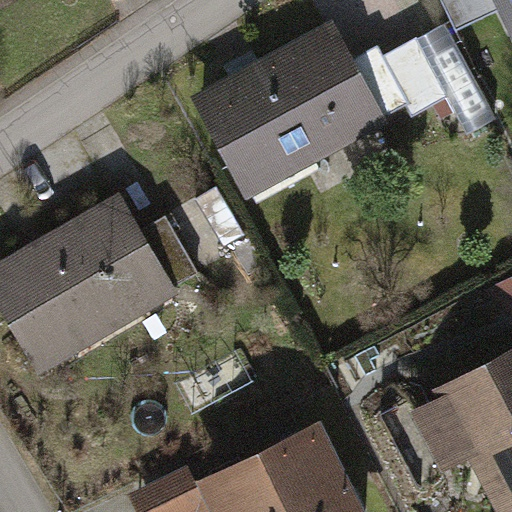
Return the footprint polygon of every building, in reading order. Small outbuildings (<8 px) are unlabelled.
[(428,0),(447,40),(490,21),(479,0),(428,0)] [(511,0),(479,0),(490,21),(505,55),(511,51),(511,0)] [(243,208),(378,133),(375,127),(340,64),(320,28),(185,103),(243,208)] [(367,49),(340,64),(375,127),(397,115),(400,121),(419,110),(441,150),(489,124),(445,46),(418,61),(408,42),(374,61),(367,49)] [(0,327),(30,380),(164,306),(108,205),(0,265),(0,327)] [(511,272),(487,285),(503,317),(511,312),(511,272)] [(462,463),(486,511),(511,511),(511,352),(426,395),(431,406),(404,419),(433,477),(462,463)] [(184,511),(297,511),(342,491),(313,429),(188,488),(192,497),(184,511)] [(126,511),(184,511),(192,497),(188,488),(178,467),(119,495),(126,511)] [(351,511),(342,491),(297,511),(351,511)]
